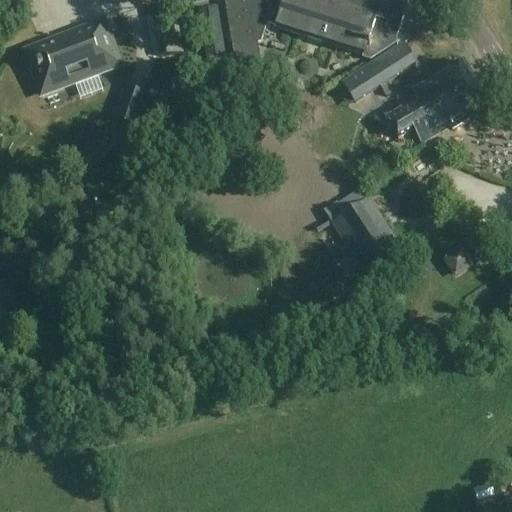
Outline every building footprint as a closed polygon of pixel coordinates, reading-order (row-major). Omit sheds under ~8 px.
[(397,45),(395,42),(408,0),(225,0),(224,1),(232,50),(260,45),(266,26),(276,29),(276,30),(364,57),(363,60),(370,62),(397,45)] [(26,69),(27,71),(29,73),(32,73),(41,97),(120,67),(104,25),(25,54),(29,64),(27,66),(26,69)] [(403,46),(342,86),(355,105),(415,65),(403,46)] [(223,52),(206,55),(211,84),(227,81),(223,52)] [(411,90),(414,94),(416,98),(413,100),(411,96),(397,104),(402,112),(386,121),(398,140),(413,131),(421,145),(450,128),(452,132),(469,122),(465,114),(485,102),(464,64),(422,89),(419,86),(411,90)] [(114,120),(137,129),(148,98),(125,90),(114,120)] [(209,91),(209,98),(208,101),(218,102),(219,92),(209,91)] [(398,245),(370,201),(344,217),(334,202),(323,209),(333,225),(332,226),(360,270),(398,245)] [(466,249),(451,264),(466,280),(481,265),(466,249)] [(427,356),(455,348),(450,332),(422,339),(427,356)] [(213,373),(213,347),(196,347),(197,373),(213,373)]
